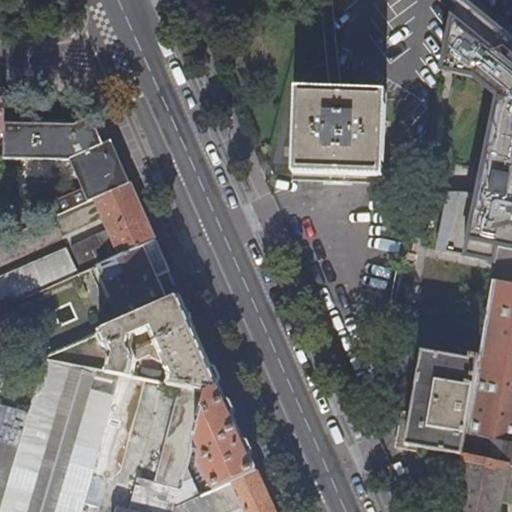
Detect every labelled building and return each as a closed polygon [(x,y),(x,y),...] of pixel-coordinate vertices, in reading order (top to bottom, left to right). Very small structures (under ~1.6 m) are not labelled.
[(511,37),(465,0),(459,0),(444,77),(476,79),(501,97),(488,154),(467,257),(495,262),(499,247),(511,249),(511,37)] [(298,90),(295,175),(300,175),(300,182),(380,185),(380,178),(385,178),(388,93),(298,90)] [(58,216),(90,202),(96,199),(132,184),(113,141),(104,145),(97,127),(105,124),(101,114),(76,125),(6,124),(6,134),(5,160),(72,162),(84,189),(52,203),(58,216)] [(83,274),(101,266),(157,242),(132,184),(96,199),(111,233),(73,249),(83,274)] [(101,266),(126,323),(169,304),(157,277),(170,271),(157,242),(101,266)] [(0,310),(79,275),(68,249),(0,279),(0,310)] [(511,283),(494,281),(481,358),(468,434),(511,443),(511,283)] [(153,358),(162,363),(164,362),(171,378),(170,385),(181,388),(209,393),(210,393),(222,388),(182,298),(169,304),(126,323),(102,334),(99,340),(103,349),(108,350),(111,357),(107,373),(121,376),(135,378),(138,362),(152,357),(153,358)] [(410,444),(465,454),(468,434),(481,358),(471,356),(471,360),(428,352),(416,413),(410,444)] [(47,361),(2,511),(30,511),(72,369),(73,366),(47,361)] [(72,369),(30,511),(58,511),(93,392),(98,374),(72,369)] [(147,381),(135,378),(121,376),(115,397),(93,476),(112,481),(122,472),(147,381)] [(176,511),(178,507),(200,497),(188,470),(194,448),(209,393),(181,388),(157,482),(169,486),(169,487),(157,484),(155,491),(136,486),(129,511),(117,508),(116,511),(176,511)] [(210,393),(209,393),(194,448),(206,451),(202,466),(214,491),(258,471),(222,388),(210,393)] [(83,511),(86,505),(93,476),(115,397),(93,392),(58,511),(83,511)] [(409,449),(410,444),(416,413),(404,410),(396,446),(409,449)] [(465,454),(454,511),(499,511),(500,506),(507,469),(511,470),(511,443),(468,434),(465,454)] [(511,508),(511,470),(507,469),(500,506),(511,508)] [(275,511),(258,471),(214,491),(200,497),(178,507),(176,511),(232,511),(245,507),(247,511),(275,511)]
